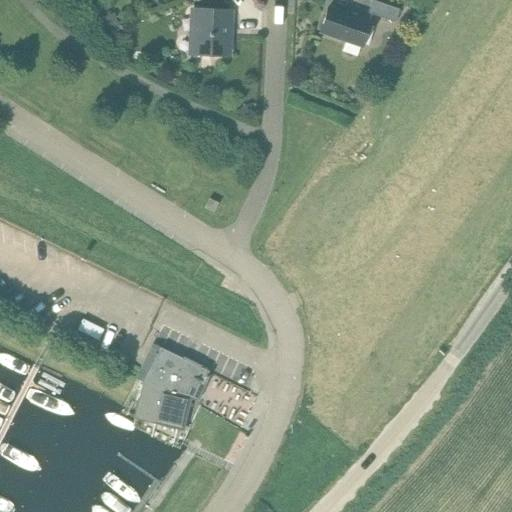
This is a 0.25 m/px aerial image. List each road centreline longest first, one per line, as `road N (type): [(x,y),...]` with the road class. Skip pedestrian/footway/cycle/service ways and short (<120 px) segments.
road 1 (unclassified): [(327,511),(511,275)]
road 2 (unclassified): [(220,511),(275,411),(285,337),(283,306),(233,255)]
road 3 (unclassified): [(233,255),(0,107)]
road 4 (residential): [(278,0),(269,162),(233,255)]
